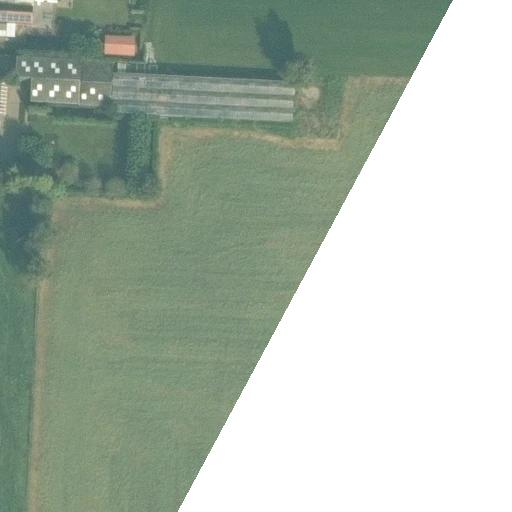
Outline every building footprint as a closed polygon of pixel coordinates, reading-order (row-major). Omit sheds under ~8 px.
[(138,0),(138,13),(156,14),(156,0),(138,0)] [(0,38),(28,40),(30,8),(0,5),(0,38)] [(134,38),(105,36),(104,54),(133,56),(134,38)] [(302,131),(300,81),(253,82),(253,90),(226,90),(225,53),(194,54),(195,92),(219,91),(220,114),(235,113),(236,126),(275,124),(276,132),(302,131)] [(32,80),(31,105),(112,109),(114,64),(19,60),(18,80),(32,80)]
